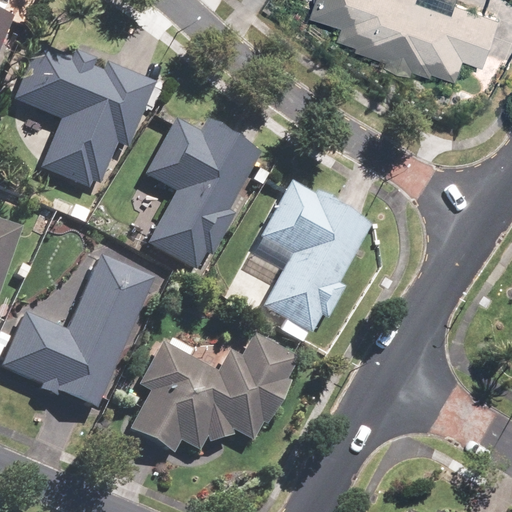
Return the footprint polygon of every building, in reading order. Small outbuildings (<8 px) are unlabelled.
[(502,16),(458,0),(316,0),(314,9),(345,20),(341,33),(361,40),(359,46),(433,73),(435,67),(459,75),(466,56),(485,62),(502,16)] [(32,45),(9,100),(58,120),(37,170),(91,192),(112,143),(124,148),(151,84),(103,64),(100,73),(88,68),(91,62),(72,54),(69,60),(32,45)] [(223,212),(254,153),(199,125),(195,132),(171,120),(140,178),(171,194),(144,246),(192,271),(201,255),(207,258),(229,215),(223,212)] [(366,228),(285,182),(254,237),(287,256),(258,307),(305,334),(316,316),(322,320),(339,289),(333,286),(366,228)] [(0,273),(15,229),(0,223),(0,273)] [(0,371),(91,410),(146,280),(93,258),(62,331),(21,314),(0,362),(0,371)] [(213,371),(159,343),(135,387),(145,392),(125,430),(169,454),(176,441),(193,450),(195,445),(228,435),(229,432),(248,442),(258,424),(262,426),(285,382),(281,380),(292,359),(249,337),(236,360),(223,353),(213,371)]
